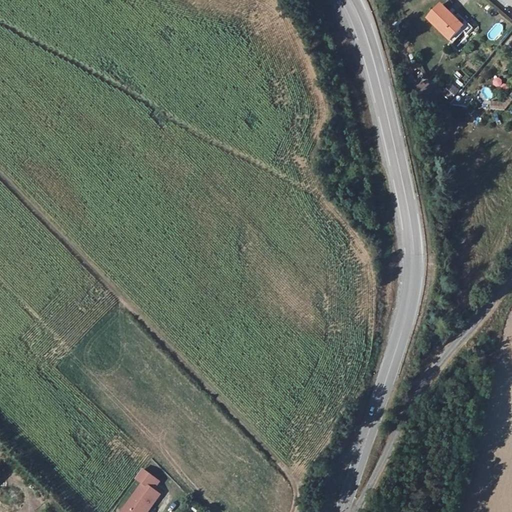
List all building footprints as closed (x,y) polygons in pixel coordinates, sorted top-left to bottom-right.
[(454,21),(456,19),(442,5),(428,19),(451,41),(463,30),(454,21)] [(465,28),(456,19),(454,21),(463,30),(465,28)] [(455,100),(462,107),(468,99),(461,93),(455,100)] [(502,112),(511,101),(511,99),(507,94),(495,105),(502,112)] [(148,510),(150,507),(151,509),(161,496),(154,491),(160,483),(144,470),(137,479),(144,484),(126,508),(131,511),(148,511),(149,511),(148,510)]
